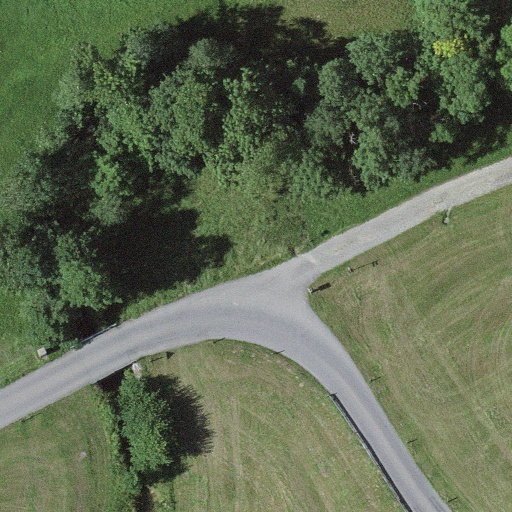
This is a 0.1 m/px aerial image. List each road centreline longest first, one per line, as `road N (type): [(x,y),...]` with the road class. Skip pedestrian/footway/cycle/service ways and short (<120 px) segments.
road 1 (residential): [(433,511),(321,348),(258,308),(126,343),(0,411)]
road 2 (track): [(258,308),(328,248),(511,173)]
